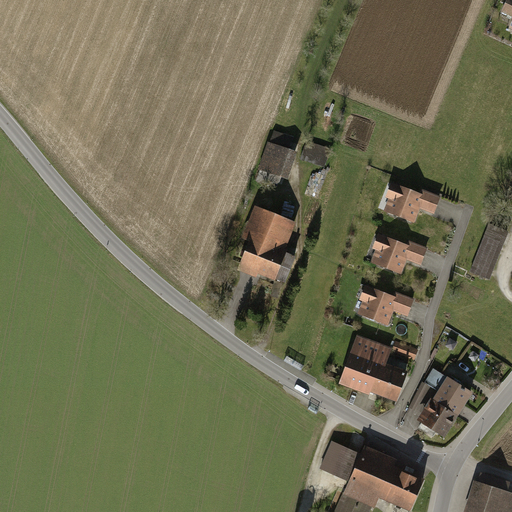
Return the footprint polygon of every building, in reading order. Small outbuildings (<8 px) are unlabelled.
[(511,0),(508,0),(503,11),(511,14),(511,0)] [(295,138),(275,131),(257,181),(265,184),(267,180),(279,184),(295,138)] [(330,152),(307,144),(303,158),(325,166),(330,152)] [(419,194),(391,184),(386,197),(390,199),(385,211),(413,221),(418,208),(433,214),(440,197),(421,189),(419,194)] [(296,224),(255,207),(242,238),(250,241),(239,267),(287,287),(297,262),(283,256),(296,224)] [(491,225),(471,270),(490,278),(509,233),(491,225)] [(404,247),(376,236),(371,250),(375,251),(370,263),(398,274),(403,260),(419,266),(425,249),(406,242),(404,247)] [(391,297),(363,286),(358,300),(362,301),(357,313),(385,324),(391,310),(406,316),(413,299),(393,292),(391,297)] [(388,349),(357,337),(340,381),(371,392),(382,363),(388,349)] [(451,339),(447,346),(454,350),(458,343),(451,339)] [(416,361),(421,350),(403,344),(399,354),(416,361)] [(382,363),(371,392),(397,402),(407,372),(382,363)] [(471,392),(434,369),(426,382),(440,392),(434,401),(456,415),(471,392)] [(443,436),(456,415),(434,401),(421,422),(422,423),(419,427),(432,435),(434,430),(443,436)] [(396,459),(366,446),(363,454),(332,440),(320,469),(349,482),(344,493),(371,505),(374,506),(380,494),(411,508),(423,481),(392,467),(396,459)] [(511,511),(511,493),(478,482),(468,511),(511,511)] [(344,493),(335,511),(367,511),(371,505),(344,493)]
